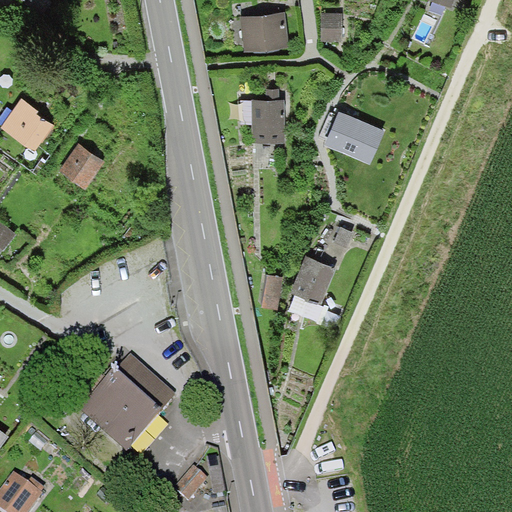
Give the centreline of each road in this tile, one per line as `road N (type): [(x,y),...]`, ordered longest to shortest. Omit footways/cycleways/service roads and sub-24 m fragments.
road 1 (track): [(495,0),(303,460),(253,490)]
road 2 (tertiary): [(163,0),(257,511)]
